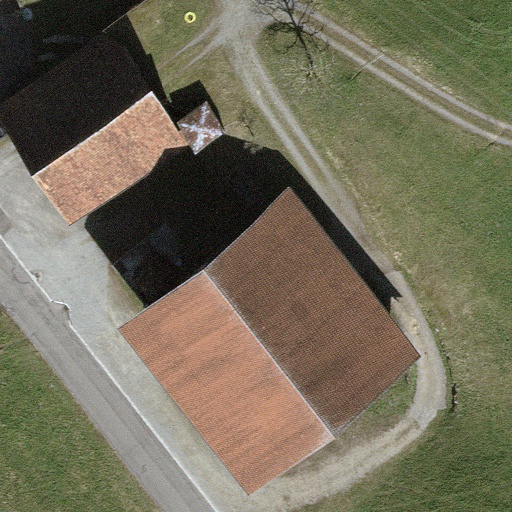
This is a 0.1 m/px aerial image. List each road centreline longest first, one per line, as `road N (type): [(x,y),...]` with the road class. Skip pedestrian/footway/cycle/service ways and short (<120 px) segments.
road 1 (track): [(284,511),(424,401),(424,355),(391,279),(233,61),(238,0)]
road 2 (unclassified): [(180,511),(0,288)]
road 3 (track): [(270,0),(511,138)]
